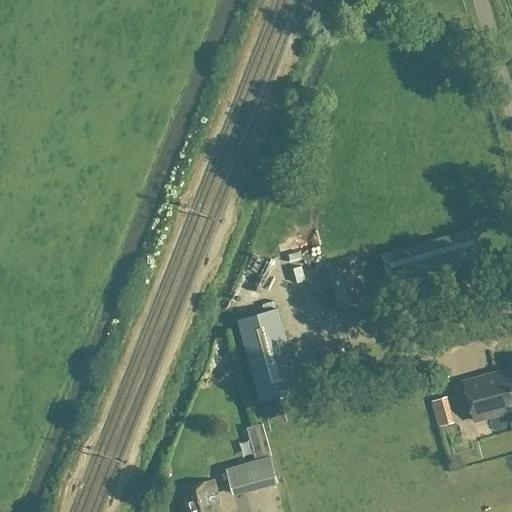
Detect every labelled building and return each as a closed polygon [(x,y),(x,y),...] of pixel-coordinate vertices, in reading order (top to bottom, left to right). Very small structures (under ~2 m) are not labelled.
[(472,233),(380,258),(391,299),(485,272),(475,236),(473,237),(472,233)] [(326,269),(340,316),(368,308),(354,261),(326,269)] [(277,312),(236,323),(259,404),(299,393),(277,312)] [(453,312),(437,316),(440,325),(456,321),(453,312)] [(465,390),(476,426),(509,416),(508,415),(511,413),(511,377),(498,381),(498,380),(465,390)] [(277,484),(269,458),(224,471),(232,498),(277,484)] [(217,511),(216,507),(219,507),(212,483),(178,492),(183,511),(217,511)]
